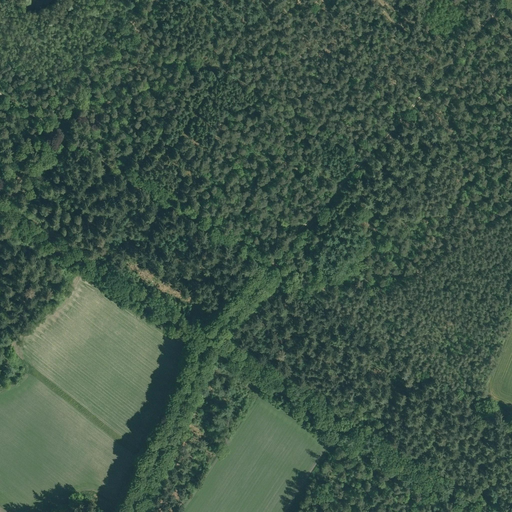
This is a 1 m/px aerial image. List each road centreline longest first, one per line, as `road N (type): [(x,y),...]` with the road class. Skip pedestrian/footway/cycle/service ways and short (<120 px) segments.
road 1 (track): [(0,89),(274,261),(330,286),(393,280),(511,205)]
road 2 (track): [(211,335),(502,0)]
road 3 (track): [(156,0),(56,124),(0,212)]
road 4 (track): [(132,511),(211,335)]
